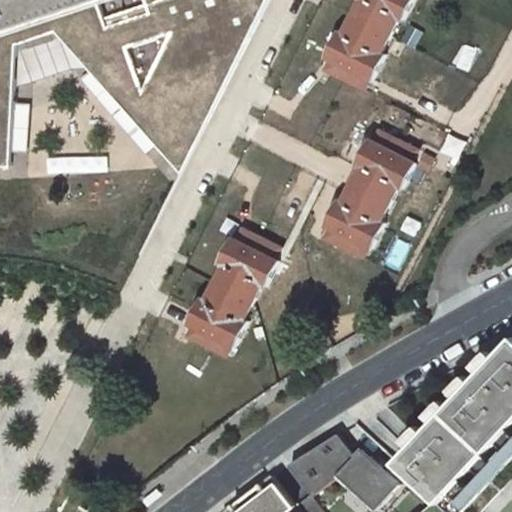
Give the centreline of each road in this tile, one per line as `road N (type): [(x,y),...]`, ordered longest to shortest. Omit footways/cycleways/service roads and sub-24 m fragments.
road 1 (secondary): [(171,511),(322,405),(511,297)]
road 2 (unclassified): [(291,0),(141,297)]
